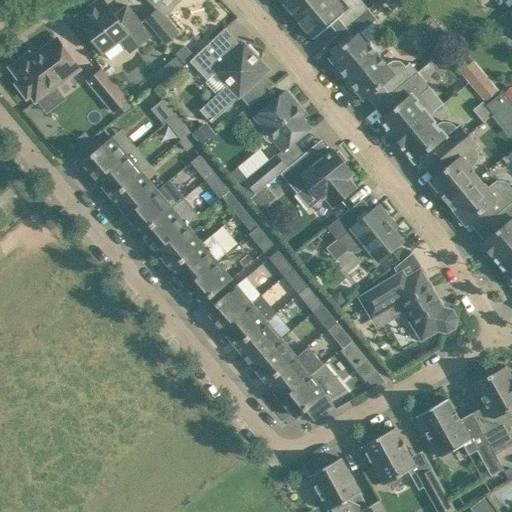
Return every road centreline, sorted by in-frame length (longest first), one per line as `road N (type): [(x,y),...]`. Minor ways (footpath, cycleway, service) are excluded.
road 1 (residential): [(0,106),(267,442),(282,450),(301,447),(498,336)]
road 2 (unclassified): [(498,336),(432,231),(238,0)]
